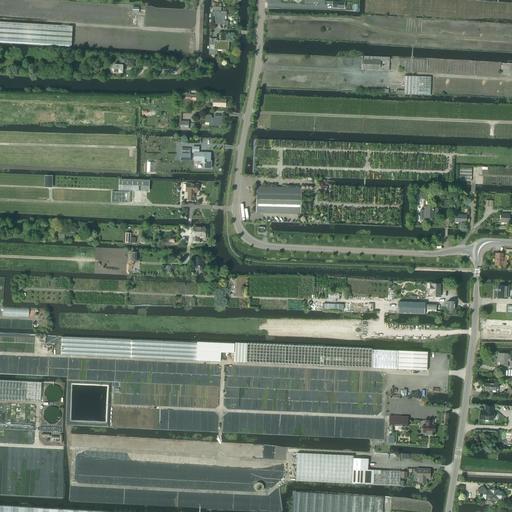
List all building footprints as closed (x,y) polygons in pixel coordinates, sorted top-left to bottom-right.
[(133,13),(139,13),(139,14),(145,15),(145,10),(139,9),(139,7),(133,7),(133,13)] [(221,12),(221,7),(212,7),(212,13),(215,13),(215,24),(224,24),(224,26),(227,26),(228,22),(224,21),(224,16),(226,16),(226,12),(221,12)] [(0,41),(71,46),(72,27),(0,22),(0,41)] [(217,55),(218,50),(228,50),(229,42),(220,41),(220,43),(217,43),(217,39),(211,39),(210,45),(210,54),(217,55)] [(362,70),(380,70),(389,71),(389,58),(371,57),(362,57),(362,70)] [(114,68),(113,68),(113,72),(114,72),(114,74),(122,74),(122,65),(127,65),(127,68),(134,67),(134,60),(127,60),(127,58),(119,58),(119,65),(119,66),(114,66),(114,68)] [(501,75),(510,76),(511,75),(511,63),(501,63),(501,75)] [(396,91),(396,94),(396,95),(411,95),(412,77),(405,76),(404,91),(396,91)] [(431,77),(412,77),(411,95),(430,96),(431,77)] [(226,100),(214,99),(214,100),(213,107),(225,108),(226,100)] [(205,116),(205,123),(209,123),(209,126),(215,126),(221,127),(223,125),(223,123),(221,121),(222,117),(214,117),(214,119),(211,119),(211,116),(205,116)] [(193,147),(193,153),(194,153),(194,161),(201,161),(204,161),(204,163),(204,168),(211,168),(211,161),(210,161),(211,153),(199,153),(199,147),(193,147)] [(181,148),(181,161),(190,161),(190,149),(181,148)] [(472,168),(460,168),(459,181),(471,182),(472,168)] [(120,180),(119,190),(148,191),(148,181),(120,180)] [(188,192),(188,201),(194,201),(194,192),(198,193),(198,184),(186,184),(186,192),(188,192)] [(257,187),(256,204),(255,205),(255,206),(254,208),(255,209),(255,211),(256,212),(256,213),(300,214),(301,188),(257,187)] [(112,192),(111,202),(130,203),(131,192),(112,192)] [(424,214),(424,220),(431,220),(431,218),(434,219),(434,214),(439,214),(439,208),(425,207),(425,212),(424,214)] [(501,214),(500,222),(509,223),(509,215),(501,214)] [(193,228),(193,236),(193,243),(199,243),(199,240),(197,240),(197,236),(205,237),(205,228),(193,228)] [(125,233),(125,243),(136,243),(136,238),(131,238),(131,233),(125,233)] [(495,254),(495,266),(506,266),(506,258),(503,258),(503,254),(495,254)] [(201,272),(202,272),(203,272),(204,271),(204,268),(205,267),(205,265),(204,264),(204,262),(204,261),(204,257),(195,257),(195,260),(196,262),(196,264),(195,265),(195,267),(196,268),(200,268),(200,271),(201,272)] [(440,297),(440,285),(431,284),(431,285),(430,285),(430,293),(431,293),(431,297),(440,297)] [(506,299),(507,292),(508,292),(509,286),(498,286),(498,299),(506,299)] [(398,302),(397,313),(420,314),(424,314),(425,314),(425,303),(421,303),(398,302)] [(447,308),(447,311),(454,311),(455,302),(447,302),(447,305),(446,305),(446,308),(447,308)] [(426,313),(440,314),(440,312),(436,312),(436,304),(426,304),(426,313)] [(234,353),(233,362),(397,369),(427,371),(427,370),(422,370),(423,360),(427,360),(428,352),(372,350),(372,349),(234,343),(234,344),(197,342),(197,343),(61,337),(61,355),(196,361),(220,362),(221,353),(234,353)] [(508,354),(502,353),(502,354),(498,353),(497,362),(500,362),(500,367),(507,367),(507,361),(511,361),(511,354),(510,354),(510,355),(508,355),(508,354)] [(0,423),(57,427),(59,385),(0,382),(0,423)] [(481,411),(481,419),(493,420),(493,412),(493,407),(485,406),(485,410),(486,410),(486,412),(481,411)] [(408,418),(389,417),(389,426),(407,427),(408,418)] [(426,421),(424,421),(424,425),(423,425),(423,433),(426,433),(426,435),(431,435),(431,433),(434,433),(435,425),(432,425),(432,421),(426,421)] [(399,485),(400,471),(368,470),(368,459),(353,458),(353,456),(297,453),(296,481),(352,483),(399,485)] [(430,478),(430,470),(417,469),(417,477),(420,478),(420,483),(426,483),(426,478),(430,478)] [(482,486),(476,491),(480,496),(481,495),(486,500),(489,497),(491,500),(494,497),(496,500),(499,498),(501,501),(506,496),(502,492),(501,493),(498,489),(497,491),(494,488),(491,490),(490,489),(487,491),(486,490),(482,486)] [(381,511),(383,498),(295,492),(293,511),(381,511)]
